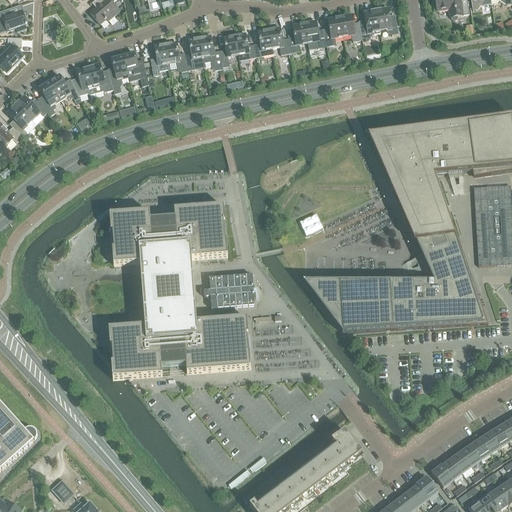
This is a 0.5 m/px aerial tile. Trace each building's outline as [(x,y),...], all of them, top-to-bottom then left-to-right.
[(98,8),(90,16),(100,27),(106,22),(108,24),(119,14),(112,5),(118,0),(99,0),(95,4),(98,8)] [(173,7),(183,5),(182,0),(148,0),(152,13),(161,11),(161,13),(173,10),(173,7)] [(434,0),(437,13),(448,11),(449,20),(451,19),(451,21),(453,23),(455,23),(457,22),(458,20),(457,18),(462,18),(469,17),(468,13),(466,0),(434,0)] [(479,9),(491,7),(489,0),(470,0),(472,13),(477,12),(479,9)] [(387,11),(376,13),(379,34),(386,33),(387,35),(391,38),(398,37),(395,20),(389,22),(387,11)] [(0,35),(6,33),(7,35),(16,31),(18,35),(26,32),(25,29),(27,28),(26,26),(28,25),(26,20),(24,20),(22,15),(11,18),(9,12),(0,15),(0,35)] [(366,26),(359,27),(362,43),(362,45),(368,44),(373,37),(372,35),(379,34),(376,13),(364,15),(366,26)] [(351,18),(339,20),(343,40),(352,38),(353,45),(362,43),(359,27),(353,28),(351,18)] [(329,32),(323,33),(326,50),(336,48),(335,41),(343,40),(339,20),(327,22),(329,32)] [(316,24),(304,26),(308,46),(316,45),(317,52),(326,50),(323,33),(317,34),(316,24)] [(502,24),(496,25),(497,33),(504,31),(502,24)] [(299,48),(308,46),(304,26),(292,28),(294,39),(288,40),(288,42),(291,56),(300,55),(299,48)] [(291,57),(291,56),(288,42),(281,43),(279,31),(268,33),(272,53),(279,51),(280,57),(284,57),(284,59),(291,57)] [(273,59),(272,53),(268,33),(257,35),(259,47),(253,48),(256,62),(273,59)] [(249,63),(256,62),(253,48),(247,49),(245,37),(234,39),(237,59),(248,57),(249,63)] [(214,69),(221,68),(219,54),(213,56),(210,39),(199,41),(202,61),(213,59),(214,69)] [(226,61),(237,59),(234,39),(222,41),(225,53),(219,54),(221,68),(222,72),(228,71),(226,61)] [(21,52),(22,42),(8,41),(7,49),(9,51),(0,60),(0,68),(7,75),(19,64),(17,62),(22,58),(19,54),(21,52)] [(196,62),(202,61),(199,41),(187,43),(190,58),(184,59),(186,75),(188,75),(193,74),(192,67),(196,66),(196,62)] [(175,46),(164,48),(167,68),(175,66),(176,72),(181,76),(186,75),(184,59),(184,57),(178,58),(175,46)] [(169,74),(167,68),(164,48),(153,50),(155,62),(149,63),(152,80),(159,79),(158,76),(169,74)] [(134,56),(123,59),(128,80),(130,85),(141,82),(143,90),(149,88),(143,66),(137,67),(134,56)] [(121,82),(128,80),(123,59),(111,62),(114,73),(108,75),(108,76),(113,93),(114,97),(121,95),(120,91),(123,86),(121,82)] [(105,96),(113,93),(108,76),(103,77),(100,67),(88,70),(95,96),(102,94),(105,96)] [(96,97),(95,96),(88,70),(77,73),(80,84),(72,86),(78,99),(88,97),(88,99),(96,97)] [(79,101),(78,99),(72,86),(72,85),(66,89),(59,78),(49,85),(61,103),(67,100),(68,101),(71,102),(73,101),(75,103),(79,101)] [(228,94),(244,90),(242,83),(227,87),(228,94)] [(45,102),(39,105),(48,116),(50,118),(55,115),(54,113),(55,112),(56,109),(55,107),(61,103),(49,85),(39,91),(45,102)] [(24,100),(15,108),(35,128),(43,120),(48,116),(39,105),(34,110),(24,100)] [(173,100),(155,104),(156,111),(175,106),(173,100)] [(17,127),(13,131),(22,141),(27,136),(35,128),(15,108),(7,117),(17,127)] [(118,114),(112,116),(114,123),(120,121),(118,114)] [(86,120),(76,126),(82,135),(93,131),(86,120)] [(377,282),(301,284),(320,308),(321,308),(342,336),(377,334),(488,328),(454,232),(452,233),(434,179),(473,175),(473,180),(511,174),(511,120),(400,133),(400,136),(368,140),(414,245),(416,245),(433,285),(377,285),(377,282)] [(22,141),(13,131),(9,135),(0,126),(0,145),(5,150),(13,143),(17,147),(22,141)] [(28,149),(22,155),(27,160),(33,155),(28,149)] [(18,157),(11,164),(17,170),(24,164),(18,157)] [(7,171),(0,176),(4,181),(11,176),(7,171)] [(511,218),(510,188),(473,190),(478,269),(511,266),(511,218)] [(225,225),(224,209),(174,212),(175,220),(150,222),(150,214),(110,217),(111,234),(112,234),(114,251),(112,251),(113,268),(146,265),(148,288),(141,287),(138,305),(141,305),(144,304),(149,304),(151,328),(109,331),(110,348),(112,348),(113,365),(111,365),(113,382),(162,378),(162,370),(186,368),(187,376),(251,371),(250,355),(248,355),(247,337),(248,337),(247,321),(196,325),(191,262),(228,259),(226,243),(225,243),(224,225),(225,225)] [(322,230),(316,216),(299,224),(306,238),(322,230)] [(193,264),(194,279),(232,275),(231,261),(193,264)] [(210,293),(203,294),(204,300),(210,299),(211,312),(254,309),(252,278),(209,281),(210,292),(210,293)] [(0,405),(0,473),(34,443),(36,440),(37,437),(36,434),(34,431),(31,430),(28,430),(25,432),(24,432),(0,405)] [(511,426),(510,423),(500,429),(510,447),(511,445),(511,426)] [(340,428),(323,441),(326,445),(343,432),(340,428)] [(500,429),(490,435),(499,450),(509,445),(510,447),(500,429)] [(249,509),(251,511),(289,511),(362,457),(345,435),(331,445),(334,449),(335,448),(337,450),(258,510),(254,506),(249,509)] [(490,435),(480,442),(490,457),(499,450),(490,435)] [(323,441),(243,501),(247,506),(326,445),(323,441)] [(480,442),(470,448),(480,463),(490,457),(480,442)] [(470,448),(461,455),(471,469),(480,463),(470,448)] [(461,455),(451,462),(462,476),(471,469),(461,455)] [(451,462),(442,469),(453,483),(462,476),(451,462)] [(442,469),(441,468),(432,475),(443,490),(453,483),(442,469)] [(417,487),(428,502),(438,494),(425,478),(416,486),(417,487)] [(511,491),(507,485),(498,492),(508,507),(509,509),(511,506),(511,491)] [(71,497),(61,486),(53,494),(63,505),(71,497)] [(419,509),(428,502),(417,487),(408,493),(419,509)] [(498,492),(488,498),(498,511),(501,511),(508,507),(498,492)] [(414,511),(419,509),(408,493),(398,500),(407,511),(414,511)] [(498,511),(488,498),(479,505),(483,511),(498,511)] [(392,511),(407,511),(398,500),(389,507),(392,511)] [(0,511),(22,511),(7,503),(6,505),(0,501),(0,511)] [(483,511),(479,505),(477,503),(467,510),(468,511),(483,511)]
